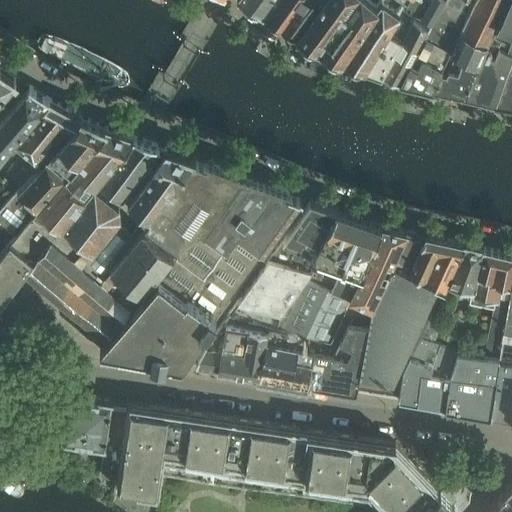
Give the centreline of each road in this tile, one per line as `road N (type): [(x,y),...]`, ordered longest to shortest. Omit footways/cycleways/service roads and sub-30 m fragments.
road 1 (residential): [(0,47),(81,100),(134,123),(398,220),(511,244)]
road 2 (unclassified): [(0,358),(511,437)]
road 3 (residential): [(511,120),(338,69),(205,0)]
